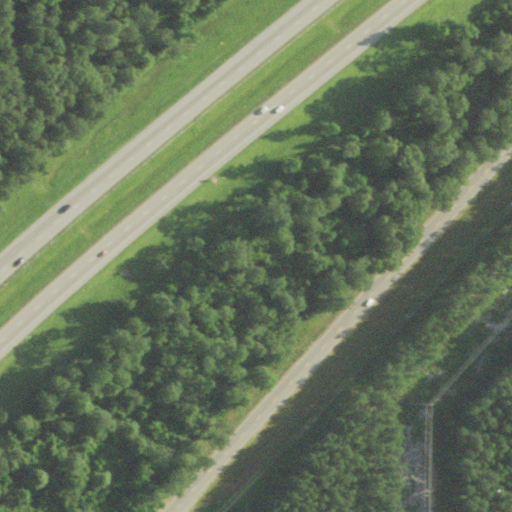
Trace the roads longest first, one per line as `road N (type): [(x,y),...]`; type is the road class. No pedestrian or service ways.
road 1 (motorway): [(0,345),(124,230),(402,0)]
road 2 (primary): [(511,136),(165,511)]
road 3 (motorway): [(324,0),(0,275)]
